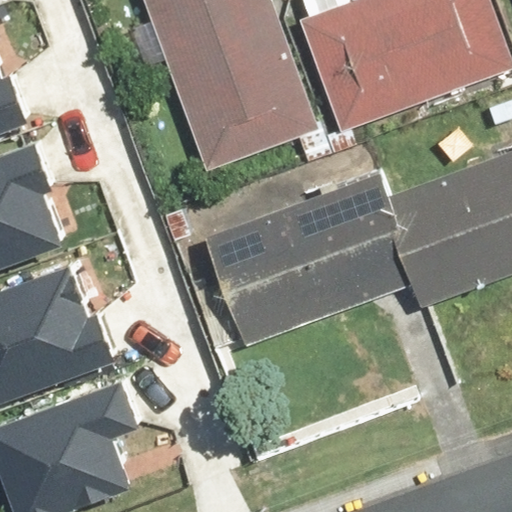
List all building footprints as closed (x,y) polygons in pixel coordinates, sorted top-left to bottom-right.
[(269,0),(142,0),(204,170),(316,129),(269,0)] [(511,66),(487,0),(348,0),(298,18),(339,133),(511,71),(511,66)] [(0,119),(35,108),(17,54),(8,57),(0,31),(0,119)] [(41,124),(0,137),(0,252),(66,232),(50,181),(59,179),(41,124)] [(381,170),(202,234),(243,347),(406,288),(414,310),(511,274),(511,148),(389,193),(381,170)] [(0,271),(0,386),(118,348),(101,294),(92,297),(75,246),(0,271)] [(127,365),(0,406),(0,414),(31,508),(147,470),(132,424),(145,419),(127,365)]
